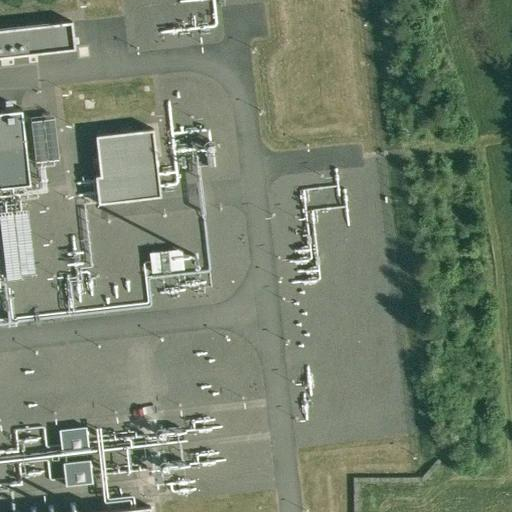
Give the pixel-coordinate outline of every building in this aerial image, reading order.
[(76,21),(0,29),(0,55),(79,47),(76,21)] [(0,185),(38,182),(30,109),(0,112),(0,185)] [(157,129),(102,136),(106,174),(101,175),(104,201),(165,194),(157,129)] [(180,248),(144,250),(146,272),(181,269),(180,248)] [(88,429),(63,432),(65,455),(90,452),(88,429)] [(91,462),(66,464),(69,487),(94,485),(91,462)]
